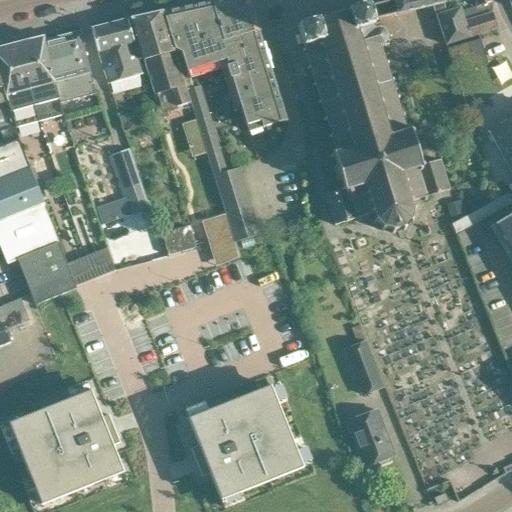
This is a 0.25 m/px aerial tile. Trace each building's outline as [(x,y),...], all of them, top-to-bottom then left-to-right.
[(161,12),(161,13),(172,48),(181,51),(187,71),(225,59),(227,65),(225,66),(229,78),(230,78),(240,109),(245,125),(259,121),(261,128),(284,120),(259,40),(256,41),(253,32),(258,30),(248,0),(221,0),(222,0),(215,2),(210,3),(210,2),(161,12)] [(365,0),(366,5),(371,20),(397,14),(397,15),(432,6),(445,45),(470,38),(464,21),(460,8),(445,13),(441,0),(365,0)] [(373,28),(371,20),(366,5),(297,27),(303,46),(303,45),(304,48),(300,49),(307,70),(310,69),(314,83),(311,85),(312,88),(316,87),(319,99),(316,100),(317,104),(320,103),(325,117),(322,118),(323,121),(326,120),(331,135),(327,136),(328,140),(332,139),(335,149),(332,150),(333,154),(328,156),(329,159),(334,157),(336,164),(331,166),(335,180),(340,178),(343,189),(324,195),(334,225),(356,218),(357,220),(361,219),(360,217),(373,213),(376,220),(373,222),(374,224),(377,222),(382,227),(381,230),(383,231),(385,228),(392,230),(391,233),(395,233),(395,229),(401,228),(402,231),(405,229),(404,226),(409,221),(412,223),(413,220),(410,218),(411,211),(415,211),(415,208),(411,208),(409,202),(422,198),(423,201),(427,200),(426,197),(438,193),(449,190),(439,160),(425,164),(417,139),(412,141),(409,133),(413,132),(412,129),(408,130),(407,126),(404,127),(401,117),(404,116),(403,112),(400,113),(395,99),(399,98),(398,95),(394,96),(390,82),(393,81),(392,78),(389,79),(384,64),(388,63),(387,60),(384,61),(379,47),(381,47),(383,46),(384,47),(386,46),(385,45),(386,43),(387,42),(388,43),(389,41),(387,41),(388,39),(388,37),(390,37),(390,35),(388,35),(387,34),(387,33),(389,32),(388,31),(386,31),(384,29),(385,28),(383,27),(383,28),(381,28),(378,27),(378,26),(377,26),(376,27),(373,28)] [(491,12),(464,21),(470,38),(478,35),(497,29),(491,12)] [(161,13),(152,15),(145,16),(130,20),(135,39),(153,95),(157,94),(160,104),(165,118),(169,117),(168,113),(177,110),(176,107),(190,103),(186,90),(185,85),(187,84),(177,52),(173,53),(172,48),(161,13)] [(91,30),(105,85),(140,76),(126,21),(91,30)] [(79,32),(43,41),(60,103),(95,94),(88,73),(90,72),(79,32)] [(60,103),(43,41),(42,38),(17,44),(22,66),(18,67),(22,86),(30,84),(37,111),(33,112),(35,121),(62,114),(60,103)] [(479,39),(447,50),(455,75),(487,64),(479,39)] [(22,66),(17,44),(0,48),(0,79),(9,106),(7,107),(14,127),(35,121),(33,112),(37,111),(30,84),(22,86),(18,67),(22,66)] [(9,106),(0,79),(0,130),(14,127),(7,107),(9,106)] [(192,88),(186,90),(190,103),(213,176),(225,172),(199,86),(192,88)] [(139,127),(136,128),(132,113),(118,118),(129,150),(134,163),(149,158),(139,127)] [(511,117),(488,132),(511,174),(511,117)] [(0,179),(27,168),(18,139),(0,146),(0,179)] [(134,163),(129,150),(111,156),(131,215),(149,209),(133,163),(134,163)] [(0,224),(43,209),(27,168),(0,179),(0,224)] [(225,172),(213,176),(216,187),(240,179),(237,168),(225,172)] [(240,179),(216,187),(219,198),(244,190),(240,179)] [(244,190),(219,198),(223,209),(247,201),(244,190)] [(499,198),(505,208),(510,206),(504,195),(499,198)] [(494,200),(500,211),(505,208),(499,198),(494,200)] [(489,203),(495,214),(500,211),(494,200),(489,203)] [(247,201),(223,209),(225,216),(226,220),(251,212),(247,201)] [(484,206),(490,216),(495,214),(489,203),(484,206)] [(479,209),(485,219),(490,216),(484,206),(479,209)] [(43,209),(0,224),(0,246),(8,265),(18,261),(36,305),(76,290),(43,209)] [(474,211),(480,222),(485,219),(479,209),(474,211)] [(469,214),(475,225),(480,222),(474,211),(469,214)] [(251,212),(226,220),(230,231),(254,224),(251,212)] [(511,213),(493,225),(511,256),(511,213)] [(465,217),(471,227),(475,225),(469,214),(465,217)] [(225,216),(203,223),(209,243),(217,240),(223,238),(231,236),(225,216)] [(460,220),(466,230),(471,227),(465,217),(460,220)] [(455,222),(461,233),(466,230),(460,220),(455,222)] [(455,222),(451,225),(455,236),(461,233),(455,222)] [(254,224),(230,231),(231,236),(233,242),(257,235),(254,224)] [(189,227),(175,231),(181,252),(195,249),(189,227)] [(107,249),(87,257),(95,279),(115,271),(107,249)] [(87,257),(66,265),(75,287),(95,279),(87,257)] [(19,299),(8,304),(0,307),(0,313),(7,331),(28,322),(19,299)] [(382,387),(365,343),(344,350),(362,395),(382,387)] [(252,394),(187,419),(195,440),(196,439),(198,445),(198,447),(192,449),(191,450),(191,451),(192,451),(201,476),(202,477),(203,477),(203,476),(209,474),(210,476),(210,475),(212,481),(213,484),(214,484),(216,490),(217,493),(219,498),(220,501),(223,500),(229,497),(229,498),(232,497),(231,496),(237,494),(240,493),(246,491),(249,490),(249,489),(254,487),(254,488),(261,485),(266,482),(266,483),(273,480),(278,478),(285,476),(285,475),(290,473),(293,472),(299,469),(299,470),(302,469),(301,466),(300,466),(298,460),(297,457),(295,452),(294,449),(291,443),(292,443),(289,437),(286,431),(287,431),(284,424),(284,425),(282,419),(280,413),(279,413),(277,407),(276,404),(273,398),(274,398),(273,395),(272,396),(270,390),(269,387),(266,388),(267,388),(261,391),(261,390),(258,391),(258,392),(252,394)] [(11,423),(8,425),(9,427),(12,433),(11,433),(12,436),(13,436),(15,442),(16,445),(16,444),(18,450),(21,456),(23,462),(25,469),(26,469),(28,474),(30,481),(31,480),(33,486),(34,489),(36,495),(37,498),(40,503),(39,503),(41,506),(43,505),(49,502),(49,503),(52,502),(52,501),(58,499),(64,497),(64,496),(70,494),(70,495),(76,492),(82,489),(82,490),(88,487),(94,485),(97,484),(96,483),(102,481),(102,482),(105,480),(111,478),(114,477),(119,474),(119,475),(122,473),(121,471),(118,465),(119,465),(118,462),(117,462),(115,457),(115,456),(114,454),(112,448),(111,446),(117,444),(118,444),(119,443),(118,442),(108,418),(109,417),(108,416),(106,416),(107,417),(100,419),(100,418),(99,418),(97,412),(89,392),(25,418),(19,420),(16,421),(17,422),(11,424),(11,423)] [(377,411),(347,422),(364,467),(376,462),(377,462),(381,465),(389,462),(390,457),(391,457),(394,456),(377,411)] [(434,499),(436,505),(446,501),(444,495),(434,499)]
